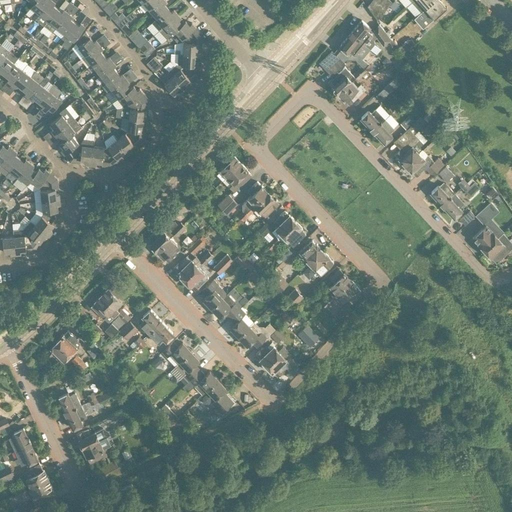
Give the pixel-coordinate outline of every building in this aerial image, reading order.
[(34,21),(35,19),(50,0),(37,0),(35,4),(34,3),(31,7),(36,11),(31,18),(34,21)] [(44,26),(58,9),(53,5),(55,3),(51,0),(50,0),(35,19),(44,26)] [(144,0),(142,2),(150,10),(160,0),(144,0)] [(164,0),(160,0),(150,10),(157,18),(168,8),(164,4),(167,2),(164,0)] [(378,0),(372,0),(371,2),(383,13),(388,8),(378,0)] [(421,12),(425,8),(434,0),(414,0),(412,2),(421,12)] [(438,0),(434,0),(425,8),(434,18),(446,8),(438,0)] [(383,13),(371,2),(367,6),(377,20),(383,13)] [(111,8),(106,12),(110,16),(115,12),(111,8)] [(172,12),(168,8),(157,18),(161,22),(156,26),(160,30),(177,14),(174,10),(172,12)] [(52,33),(57,27),(68,13),(64,10),(62,12),(58,9),(44,26),(52,33)] [(65,34),(75,22),(70,19),(72,16),(68,13),(57,27),(65,34)] [(177,14),(160,30),(167,38),(171,35),(186,21),(185,21),(182,24),(179,20),(181,18),(177,14)] [(370,27),(361,20),(350,33),(364,44),(372,34),(367,30),(370,27)] [(186,21),(171,35),(178,43),(184,41),(202,34),(192,23),(189,25),(186,21)] [(75,22),(65,34),(62,39),(64,41),(62,44),(67,49),(85,27),(81,23),(79,26),(75,22)] [(126,24),(121,28),(125,32),(129,28),(126,24)] [(391,38),(379,25),(373,32),(383,45),(391,38)] [(27,30),(24,34),(32,40),(35,37),(27,30)] [(140,33),(132,40),(139,48),(148,41),(140,33)] [(370,49),(364,44),(350,33),(339,47),(334,52),(344,62),(348,59),(356,59),(362,66),(367,71),(372,66),(363,59),(370,49)] [(183,54),(201,55),(201,49),(198,49),(198,43),(202,44),(202,34),(184,41),(184,43),(183,54)] [(40,41),(44,44),(48,38),(45,35),(40,41)] [(41,47),(44,44),(40,41),(38,39),(35,37),(32,40),(41,47)] [(78,46),(85,55),(99,44),(96,40),(94,42),(90,37),(78,46)] [(411,39),(398,48),(401,53),(415,44),(411,39)] [(148,41),(139,48),(147,56),(155,49),(148,41)] [(44,44),(41,47),(50,54),(52,50),(44,44)] [(99,44),(85,55),(92,64),(104,55),(100,50),(103,49),(99,44)] [(0,63),(6,56),(9,52),(1,45),(0,46),(0,63)] [(345,64),(344,62),(334,52),(333,51),(321,63),(333,75),(345,64)] [(177,65),(183,67),(200,76),(200,66),(197,66),(198,60),(201,60),(201,55),(183,54),(178,54),(177,65)] [(104,55),(92,64),(98,72),(113,61),(109,57),(107,59),(104,55)] [(5,75),(14,63),(6,56),(0,63),(0,72),(1,71),(5,75)] [(154,72),(158,68),(162,65),(158,61),(154,57),(146,64),(154,72)] [(387,57),(382,62),(387,66),(391,61),(387,57)] [(398,70),(406,64),(401,57),(393,63),(398,70)] [(113,61),(98,72),(105,81),(117,72),(114,67),(116,66),(113,61)] [(77,62),(72,66),(69,68),(73,74),(76,71),(75,69),(80,66),(77,62)] [(12,84),(23,70),(14,63),(5,75),(9,78),(7,81),(12,84)] [(200,76),(183,67),(177,65),(176,64),(169,72),(184,89),(189,86),(186,84),(191,80),(193,82),(200,76)] [(352,74),(353,74),(345,66),(328,83),(332,87),(331,87),(338,94),(352,81),(355,77),(352,74)] [(367,71),(362,66),(357,70),(362,76),(367,71)] [(22,88),(31,77),(23,70),(12,84),(16,87),(18,85),(22,88)] [(362,76),(357,70),(353,75),(353,74),(352,74),(355,77),(358,80),(362,76)] [(29,98),(40,84),(44,79),(35,72),(31,77),(22,88),(26,92),(24,94),(29,98)] [(117,72),(105,81),(112,89),(126,78),(123,74),(120,76),(117,72)] [(184,89),(169,72),(161,80),(174,95),(178,91),(180,93),(184,89)] [(381,101),(400,83),(395,77),(376,95),(381,101)] [(126,78),(112,89),(119,98),(122,96),(122,95),(130,88),(127,85),(129,83),(126,78)] [(352,81),(338,94),(344,101),(345,101),(349,105),(366,89),(361,84),(358,87),(352,81)] [(48,90),(40,84),(29,98),(33,101),(35,98),(39,102),(48,90)] [(53,84),(48,90),(39,102),(43,105),(41,108),(46,111),(48,109),(53,113),(62,101),(57,97),(62,91),(53,84)] [(123,107),(149,100),(140,88),(137,90),(134,86),(130,88),(122,95),(122,96),(119,98),(117,100),(123,107)] [(283,87),(276,93),(280,98),(287,92),(283,87)] [(417,88),(415,94),(421,97),(423,90),(417,88)] [(125,107),(124,118),(129,118),(129,119),(147,121),(147,116),(144,115),(145,110),(148,110),(149,100),(125,107)] [(89,107),(86,110),(82,113),(87,121),(92,117),(90,116),(94,113),(89,107)] [(401,110),(397,107),(392,111),(396,115),(401,110)] [(55,134),(74,119),(65,108),(60,112),(62,114),(50,124),(54,128),(51,130),(55,134)] [(372,131),(385,119),(375,109),(371,113),(368,111),(360,118),(372,131)] [(407,130),(415,122),(416,121),(410,115),(401,124),(407,130)] [(74,119),(55,134),(58,138),(60,137),(63,140),(63,141),(72,134),(72,135),(76,132),(75,132),(81,128),(74,119)] [(127,132),(144,141),(145,132),(142,132),(143,126),(146,126),(147,121),(129,119),(127,130),(128,130),(127,132)] [(394,129),(385,119),(372,131),(384,143),(392,136),(389,133),(394,129)] [(418,153),(423,149),(420,146),(423,143),(414,134),(420,128),(415,122),(407,130),(396,140),(403,147),(395,154),(399,159),(398,159),(405,166),(418,153)] [(86,142),(94,143),(95,133),(87,132),(86,142)] [(117,140),(128,154),(132,151),(130,148),(135,145),(137,147),(144,141),(127,132),(126,133),(117,140)] [(70,162),(80,145),(78,143),(79,143),(72,135),(72,134),(63,141),(63,140),(60,143),(63,148),(61,150),(70,162)] [(429,138),(425,142),(430,147),(434,143),(429,138)] [(107,148),(106,148),(111,167),(119,161),(117,159),(122,155),(124,157),(128,154),(117,140),(108,147),(107,148)] [(430,147),(425,142),(423,143),(420,146),(423,149),(425,152),(430,147)] [(0,165),(2,163),(13,149),(9,146),(7,148),(2,144),(2,145),(0,143),(0,165)] [(91,164),(93,147),(82,145),(80,145),(70,162),(80,163),(80,160),(86,161),(86,164),(91,164)] [(451,156),(456,151),(451,146),(446,151),(451,156)] [(111,167),(106,148),(104,148),(93,147),(91,164),(96,165),(97,162),(102,163),(102,166),(111,167)] [(10,170),(20,158),(15,155),(17,152),(13,149),(2,163),(10,170)] [(227,177),(241,163),(234,156),(234,157),(230,153),(220,162),(224,166),(220,170),(227,177)] [(418,153),(405,166),(411,172),(416,176),(424,169),(426,169),(432,175),(444,165),(437,158),(433,162),(428,157),(425,160),(418,153)] [(24,162),(20,158),(10,170),(18,177),(30,163),(26,159),(24,162)] [(30,163),(18,177),(28,184),(31,180),(30,180),(30,179),(36,171),(32,168),(34,166),(30,163)] [(241,163),(227,177),(233,184),(230,187),(234,191),(251,175),(247,171),(247,170),(241,163)] [(447,182),(454,175),(446,166),(439,173),(447,182)] [(39,168),(36,171),(37,172),(30,180),(31,180),(39,187),(40,188),(41,188),(58,179),(50,173),(46,169),(44,171),(39,168)] [(472,178),(467,182),(462,188),(465,191),(465,190),(468,193),(477,184),(472,178)] [(58,179),(41,188),(41,190),(42,201),(60,199),(59,194),(56,194),(56,189),(59,189),(58,179)] [(458,184),(462,188),(467,182),(464,179),(458,184)] [(242,210),(243,211),(248,216),(253,212),(251,209),(254,206),(268,192),(262,185),(261,186),(257,182),(248,191),(252,195),(242,204),(242,210)] [(441,205),(454,193),(445,184),(441,188),(438,185),(430,193),(441,205)] [(485,192),(490,198),(497,192),(491,186),(485,192)] [(265,217),(278,204),(274,200),(275,199),(268,192),(254,206),(261,213),(265,217)] [(463,203),(454,193),(441,205),(453,218),(461,210),(459,207),(463,203)] [(222,209),(233,199),(228,194),(217,204),(222,209)] [(62,220),(61,210),(58,211),(57,205),(60,204),(60,199),(42,201),(44,214),(62,220)] [(233,199),(222,209),(227,214),(238,204),(233,199)] [(491,218),(498,211),(490,203),(475,217),(483,225),(491,218)] [(475,216),(469,210),(467,212),(460,219),(464,224),(465,225),(475,216)] [(237,228),(248,216),(243,211),(239,215),(241,218),(235,225),(237,228)] [(281,236),(295,221),(289,215),(285,211),(274,221),(278,226),(274,229),(281,236)] [(50,230),(54,225),(56,227),(62,220),(44,214),(42,216),(35,224),(49,236),(52,232),(50,230)] [(30,221),(23,229),(36,252),(43,244),(40,242),(43,238),(46,240),(49,236),(35,224),(30,221)] [(295,221),(281,236),(288,243),(288,242),(292,246),(306,233),(301,229),(302,228),(295,221)] [(173,235),(170,232),(175,227),(180,232),(185,227),(180,223),(178,225),(175,222),(169,227),(167,226),(162,231),(163,231),(160,234),(156,230),(146,239),(150,244),(157,251),(171,237),(173,235)] [(264,236),(269,232),(272,229),(266,222),(258,230),(264,236)] [(170,232),(173,235),(175,234),(177,236),(180,232),(175,227),(170,232)] [(473,239),(484,251),(497,239),(485,227),(473,239)] [(36,252),(23,229),(13,230),(13,236),(16,254),(21,254),(21,251),(26,250),(26,253),(36,252)] [(511,242),(503,233),(497,239),(484,251),(490,258),(491,257),(496,263),(511,247),(511,242)] [(0,238),(0,239),(0,245),(3,246),(4,252),(10,252),(10,255),(16,254),(13,236),(2,238),(1,238),(0,238)] [(207,240),(203,236),(200,238),(188,249),(194,254),(205,244),(204,243),(207,240)] [(275,236),(271,240),(276,246),(281,241),(275,236)] [(177,244),(171,237),(157,251),(163,258),(164,258),(167,261),(178,251),(174,248),(177,244)] [(276,246),(271,240),(266,244),(272,250),(276,246)] [(323,251),(316,244),(312,240),(299,252),(309,263),(323,251)] [(280,264),(292,253),(287,248),(279,256),(280,257),(276,261),(280,264)] [(208,251),(203,256),(209,262),(214,257),(208,251)] [(323,251),(309,264),(316,271),(318,269),(322,273),(333,262),(329,258),(323,251)] [(221,272),(232,261),(226,254),(215,266),(221,272)] [(241,262),(245,258),(241,254),(237,258),(241,262)] [(202,263),(199,260),(196,256),(193,259),(192,259),(191,261),(187,256),(174,268),(178,272),(178,273),(184,280),(197,267),(202,263)] [(199,260),(202,263),(205,265),(209,262),(203,256),(199,260)] [(195,290),(208,278),(197,267),(184,280),(190,287),(191,286),(195,290)] [(276,287),(285,278),(276,268),(266,277),(276,287)] [(337,293),(351,280),(344,273),(343,273),(339,269),(329,279),(332,281),(329,284),(337,293)] [(260,272),(254,270),(251,277),(258,279),(260,272)] [(203,300),(211,309),(227,294),(214,280),(203,290),(208,296),(203,300)] [(288,283),(284,280),(276,288),(280,291),(288,283)] [(357,287),(351,280),(337,293),(343,300),(347,296),(351,300),(360,291),(356,287),(357,287)] [(101,295),(115,308),(122,302),(118,298),(122,293),(112,284),(108,289),(108,288),(101,295)] [(295,289),(285,298),(293,307),(303,297),(295,289)] [(278,300),(282,296),(278,291),(273,295),(278,300)] [(227,294),(211,309),(220,318),(225,313),(230,319),(241,308),(227,294)] [(326,298),(331,304),(336,299),(330,294),(326,298)] [(121,318),(126,313),(122,309),(119,312),(115,308),(101,295),(95,301),(96,302),(91,306),(104,318),(109,322),(113,317),(114,318),(117,314),(119,316),(105,331),(112,337),(119,330),(127,324),(121,318)] [(331,304),(326,298),(321,303),(327,308),(331,304)] [(343,320),(353,310),(347,304),(337,314),(343,320)] [(241,308),(230,319),(235,324),(230,328),(238,337),(250,326),(242,318),(246,314),(241,308)] [(149,334),(162,322),(150,309),(142,317),(145,320),(140,324),(149,334)] [(126,313),(121,318),(127,324),(130,321),(131,320),(129,319),(131,317),(126,313)] [(130,321),(127,324),(119,330),(128,339),(138,330),(130,321)] [(174,334),(162,322),(149,334),(158,343),(163,339),(166,342),(174,334)] [(254,322),(250,326),(238,337),(247,346),(252,342),(257,347),(270,334),(263,327),(259,327),(254,322)] [(298,334),(310,345),(315,340),(319,337),(307,325),(298,334)] [(271,336),(277,343),(284,336),(278,330),(271,336)] [(57,341),(70,354),(77,347),(73,344),(77,339),(68,331),(64,335),(63,334),(57,341)] [(100,347),(106,341),(102,336),(96,342),(100,347)] [(134,342),(137,345),(143,340),(139,337),(134,342)] [(143,340),(137,345),(124,359),(128,363),(142,350),(141,349),(146,343),(143,340)] [(70,354),(57,341),(50,348),(51,348),(47,352),(56,361),(60,357),(64,361),(70,354)] [(179,363),(191,351),(182,343),(178,347),(173,342),(162,352),(167,357),(170,354),(179,363)] [(266,366),(280,353),(273,346),(270,349),(267,345),(256,354),(260,359),(266,366)] [(94,358),(100,352),(96,348),(90,354),(94,358)] [(189,380),(199,370),(195,365),(199,360),(191,351),(179,363),(176,367),(189,380)] [(280,353),(266,366),(273,373),(273,372),(277,377),(287,368),(290,372),(297,365),(290,357),(286,360),(280,353)] [(76,365),(82,359),(77,355),(72,360),(76,365)] [(82,359),(76,365),(81,369),(86,364),(82,359)] [(60,377),(66,384),(77,373),(71,366),(60,377)] [(207,391),(218,380),(210,371),(205,376),(199,370),(189,380),(203,395),(207,391)] [(78,386),(93,378),(90,372),(75,380),(78,386)] [(226,389),(218,380),(207,391),(215,400),(211,404),(215,408),(214,410),(220,416),(235,401),(225,390),(226,389)] [(129,400),(139,396),(135,389),(126,393),(129,400)] [(65,413),(81,405),(75,393),(70,396),(68,392),(58,397),(65,413)] [(140,410),(148,406),(144,398),(136,402),(140,410)] [(168,414),(174,408),(168,402),(160,410),(164,415),(167,412),(168,414)] [(81,405),(65,413),(73,428),(83,423),(81,419),(86,417),(81,405)] [(102,427),(117,419),(113,413),(99,420),(102,427)] [(0,428),(9,425),(6,419),(0,421),(0,428)] [(175,446),(185,441),(180,424),(177,420),(170,426),(175,446)] [(9,425),(0,428),(0,432),(1,435),(11,430),(9,425)] [(82,448),(121,430),(119,427),(109,432),(103,428),(95,432),(90,434),(88,429),(76,435),(79,440),(78,440),(82,448)] [(15,451),(31,443),(23,428),(13,432),(15,436),(9,439),(15,451)] [(123,433),(121,430),(82,448),(86,457),(87,456),(90,462),(101,456),(99,451),(103,449),(105,452),(112,448),(114,443),(112,438),(123,433)] [(38,458),(31,443),(15,451),(18,457),(14,459),(17,464),(20,463),(21,465),(27,462),(28,463),(38,458)] [(100,482),(123,471),(117,459),(94,470),(100,482)] [(19,488),(22,495),(28,493),(26,489),(31,486),(48,478),(44,470),(43,471),(40,465),(29,471),(32,476),(27,478),(30,484),(25,486),(19,488)] [(0,480),(2,479),(12,475),(14,474),(10,466),(0,470),(0,480)] [(12,475),(2,479),(5,485),(14,480),(12,475)] [(48,478),(31,486),(35,494),(32,496),(34,501),(54,492),(51,487),(52,487),(48,478)] [(22,495),(19,488),(13,491),(16,498),(22,495)] [(19,511),(29,511),(33,510),(29,502),(17,508),(18,508),(19,511)]
